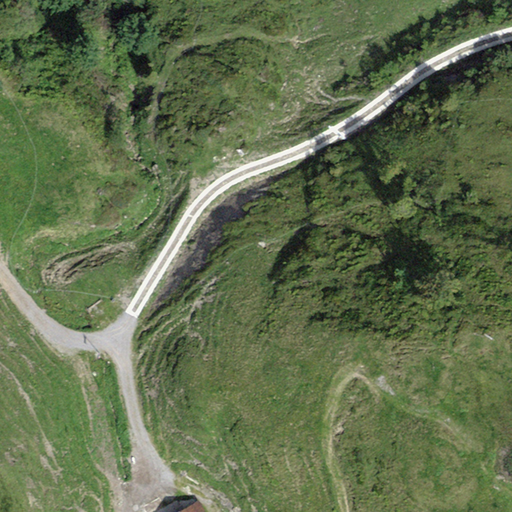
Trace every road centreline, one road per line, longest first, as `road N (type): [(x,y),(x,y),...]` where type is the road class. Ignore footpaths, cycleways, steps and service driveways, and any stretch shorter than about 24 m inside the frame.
road 1 (track): [(511,41),(231,191),(137,343),(87,364),(0,278)]
road 2 (track): [(349,511),(332,443),(345,378),(361,368),(377,368),(395,388),(445,412),(474,442)]
road 3 (track): [(137,343),(150,511)]
